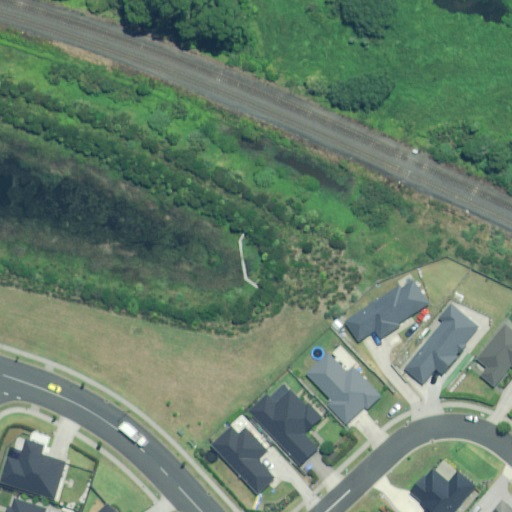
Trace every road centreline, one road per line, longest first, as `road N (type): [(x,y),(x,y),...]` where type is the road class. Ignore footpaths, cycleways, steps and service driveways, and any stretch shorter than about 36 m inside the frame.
road 1 (tertiary): [(198,511),(108,423),(0,375)]
road 2 (residential): [(324,511),(403,440),(428,431),(474,430),(511,457)]
